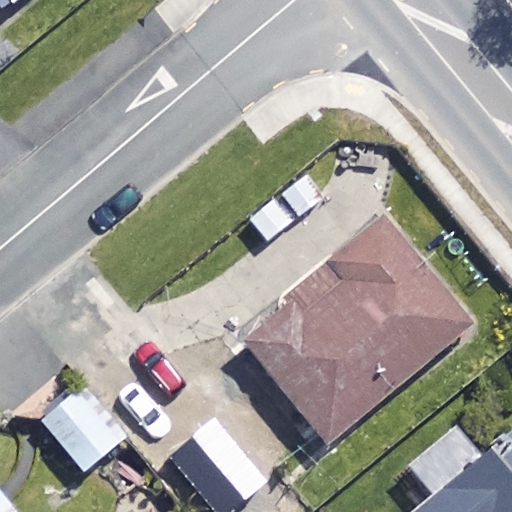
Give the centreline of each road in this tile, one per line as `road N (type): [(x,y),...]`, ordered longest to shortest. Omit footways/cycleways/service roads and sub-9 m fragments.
road 1 (residential): [(0,242),(291,0)]
road 2 (tertiary): [(511,119),(414,0)]
